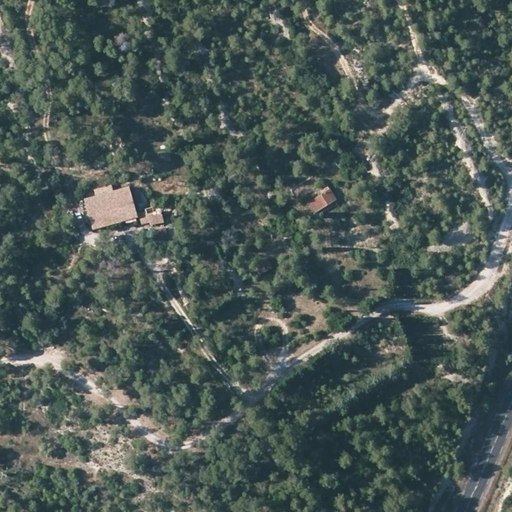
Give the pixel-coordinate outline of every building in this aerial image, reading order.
[(337,201),(326,184),(318,190),(321,196),(310,203),(315,214),(337,201)] [(96,198),(114,194),(112,186),(94,191),(96,198)] [(96,198),(87,201),(95,231),(139,219),(131,189),(114,194),(96,198)] [(148,215),(141,216),(143,226),(151,224),(152,229),(164,225),(161,211),(148,215)] [(268,257),(256,262),(260,273),(273,268),(268,257)]
